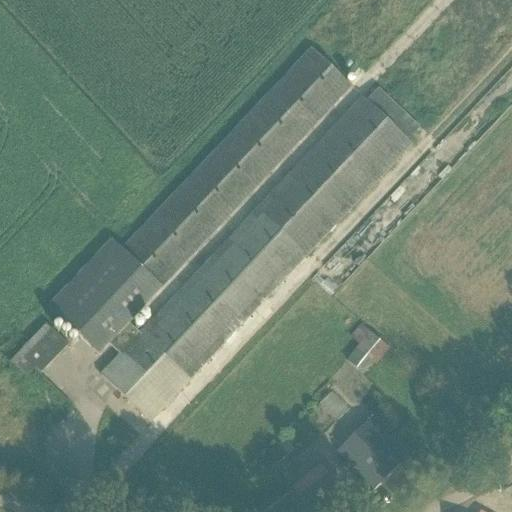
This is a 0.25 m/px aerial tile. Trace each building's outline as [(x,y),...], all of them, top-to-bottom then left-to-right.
[(100,379),(150,426),(412,149),(408,145),(419,131),(378,93),(366,104),(362,101),(139,337),(128,328),(351,92),(312,52),(121,253),(110,243),(47,311),(100,358),(109,348),(119,358),(100,379)] [(68,349),(46,328),(10,365),(27,381),(35,373),(40,378),(68,349)] [(358,348),(369,336),(360,329),(349,342),(358,348)] [(373,367),(375,369),(389,353),(369,336),(358,348),(346,364),(363,378),(373,367)] [(338,423),(348,414),(332,397),(322,407),(338,423)] [(375,419),(337,455),(374,493),(411,457),(375,419)] [(294,452),(285,442),(266,457),(275,469),(286,460),(285,459),(294,452)] [(327,511),(346,497),(321,468),(270,511),(327,511)]
